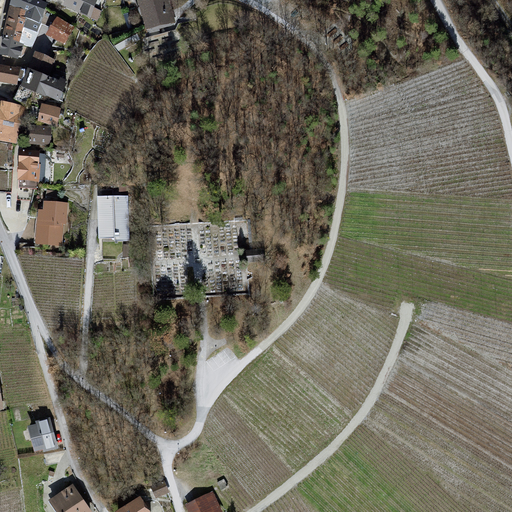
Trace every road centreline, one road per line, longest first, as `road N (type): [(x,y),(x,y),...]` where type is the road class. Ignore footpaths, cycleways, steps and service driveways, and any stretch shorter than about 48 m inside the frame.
road 1 (residential): [(0,237),(44,350),(77,472),(104,511)]
road 2 (track): [(254,511),(352,428),(389,369),(408,318)]
road 3 (unclassified): [(436,0),(498,100),(511,146)]
road 4 (unclassified): [(179,511),(164,451),(189,444),(215,387)]
